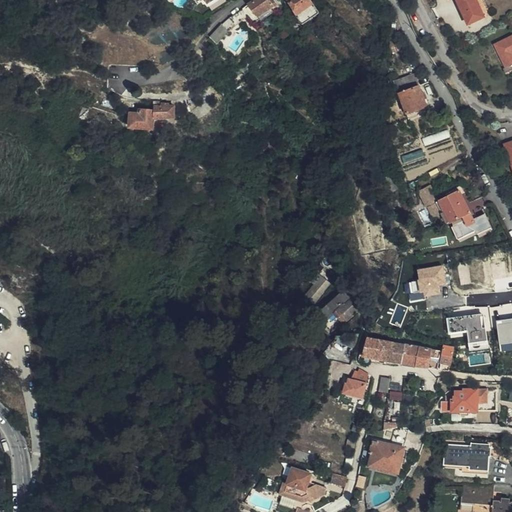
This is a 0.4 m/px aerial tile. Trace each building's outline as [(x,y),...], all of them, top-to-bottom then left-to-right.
[(257,0),(249,6),(257,16),(272,6),(274,8),(278,6),(273,0),(257,0)] [(320,14),(311,1),(309,1),(308,0),(287,0),(296,11),(294,12),(304,25),(320,14)] [(457,0),(468,24),(483,17),(476,1),(471,3),(469,0),(457,0)] [(243,10),(230,19),(234,26),(241,21),(248,17),(243,10)] [(234,26),(230,19),(221,27),(228,33),(229,33),(242,21),(241,21),(234,26)] [(221,27),(212,37),(218,43),(228,33),(221,27)] [(511,36),(495,45),(506,67),(511,64),(511,54),(511,53),(511,36)] [(396,83),(410,119),(430,111),(415,75),(396,83)] [(199,120),(213,111),(206,101),(192,110),(199,120)] [(174,120),(174,108),(166,108),(166,106),(162,106),(162,108),(153,108),(153,111),(139,111),(139,115),(131,115),(131,130),(153,130),(153,120),(174,120)] [(86,123),(90,114),(84,112),(80,121),(86,123)] [(99,129),(103,120),(96,118),(93,127),(99,129)] [(423,136),(426,148),(402,154),(406,171),(459,157),(451,129),(423,136)] [(388,191),(398,188),(396,183),(387,186),(388,191)] [(431,187),(422,192),(433,217),(442,212),(431,187)] [(463,217),(471,213),(460,191),(440,201),(450,223),(463,217)] [(474,217),(471,213),(463,217),(465,221),(474,217)] [(465,221),(459,225),(465,237),(475,232),(476,234),(491,227),(485,214),(475,219),(474,217),(465,221)] [(319,251),(323,224),(315,223),(311,243),(309,243),(308,246),(305,246),(303,251),(309,252),(310,249),(319,251)] [(447,293),(444,265),(419,267),(422,295),(447,293)] [(322,293),(329,285),(319,277),(312,285),(313,286),(304,296),(313,304),(323,294),(322,293)] [(418,280),(411,281),(413,290),(420,289),(418,280)] [(355,321),(344,308),(350,304),(346,299),(339,305),(336,301),(329,307),(343,322),(345,320),(349,325),(355,321)] [(481,350),(502,346),(503,346),(498,327),(491,329),(488,329),(487,326),(486,321),(477,323),(477,324),(474,325),(475,328),(476,334),(477,334),(481,350)] [(386,360),(389,341),(367,338),(364,360),(371,361),(372,358),(386,360)] [(402,363),(406,344),(389,341),(386,360),(402,363)] [(416,365),(419,347),(406,344),(402,363),(416,365)] [(442,361),(450,364),(453,348),(445,346),(442,361)] [(436,349),(419,347),(416,365),(434,369),(437,369),(439,357),(434,356),(436,349)] [(362,397),(367,375),(362,371),(359,369),(356,382),(349,380),(345,393),(362,397)] [(381,378),(380,381),(378,394),(388,395),(390,378),(381,378)] [(496,411),(497,390),(478,390),(463,390),(464,392),(456,392),(456,397),(446,397),(446,402),(441,402),(441,411),(452,411),(477,411),(496,411)] [(405,440),(407,431),(395,430),(393,438),(405,440)] [(396,473),(402,449),(373,442),(369,453),(372,453),(369,467),(396,473)] [(488,470),(489,457),(492,457),(493,448),(445,443),(443,466),(488,470)] [(286,484),(283,483),(278,497),(280,498),(275,511),(294,511),(297,503),(294,502),(296,497),(303,499),(302,505),(307,502),(308,504),(323,496),(325,489),(310,484),(307,484),(309,480),(309,476),(290,470),(286,484)] [(343,488),(346,480),(332,476),(330,484),(343,488)] [(493,484),(462,483),(460,503),(473,505),(472,511),(477,511),(511,511),(511,503),(510,503),(510,500),(501,498),(501,502),(499,502),(499,501),(492,500),(493,484)] [(294,502),(297,503),(302,505),(303,499),(296,497),(294,502)] [(473,505),(460,503),(460,510),(472,511),(473,505)]
